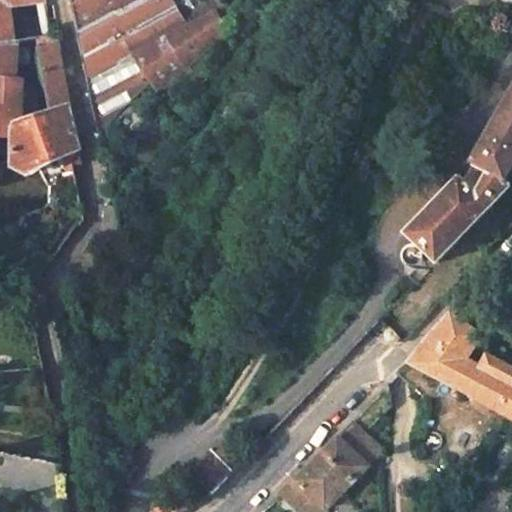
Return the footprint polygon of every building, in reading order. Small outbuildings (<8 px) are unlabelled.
[(0,0),(0,43),(19,40),(11,5),(46,1),(45,0),(0,0)] [(73,0),(80,34),(136,0),(73,0)] [(136,0),(80,34),(89,83),(127,49),(132,55),(217,11),(218,14),(228,7),(224,0),(136,0)] [(217,11),(132,55),(151,80),(160,92),(227,30),(223,21),(218,14),(217,11)] [(53,36),(41,37),(54,112),(71,108),(60,36),(53,36)] [(37,37),(19,40),(0,43),(0,137),(14,138),(14,133),(17,126),(23,121),(38,117),(38,86),(34,85),(37,37)] [(127,49),(89,83),(99,133),(151,80),(132,55),(127,49)] [(460,177),(406,233),(437,262),(498,199),(511,184),(511,183),(508,181),(511,174),(511,88),(471,162),(484,170),(475,186),(460,177)] [(38,117),(23,121),(17,126),(14,133),(14,138),(16,168),(28,174),(39,169),(80,149),(71,108),(54,112),(38,117)] [(483,335),(453,314),(429,339),(408,362),(409,362),(511,416),(511,367),(476,348),(483,335)] [(354,421),(339,436),(310,466),(299,478),(297,480),(284,494),(302,511),(323,511),(326,509),(369,466),(384,451),(354,421)] [(211,450),(189,471),(212,494),(222,486),(234,473),(242,465),(251,456),(232,437),(223,446),(222,445),(213,453),(211,450)]
